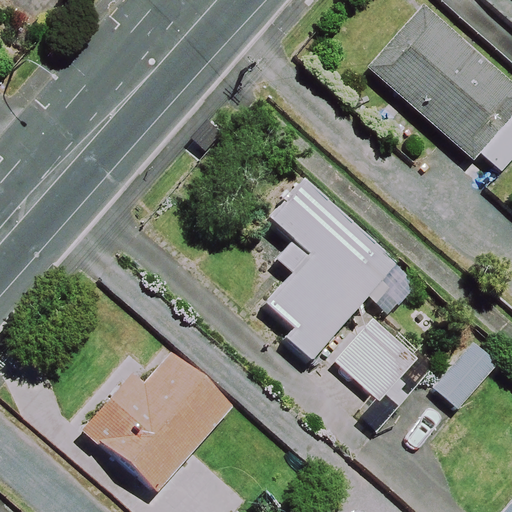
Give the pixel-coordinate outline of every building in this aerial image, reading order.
[(366,73),(470,168),(480,158),(498,175),(511,159),(511,99),(419,15),(366,73)] [(289,280),(260,312),(285,334),(278,342),(305,366),(390,270),(295,185),(262,223),(288,247),(272,265),(289,280)] [(413,365),(367,325),(330,367),(377,407),(413,365)] [(490,370),(466,349),(429,393),(453,414),(490,370)] [(226,412),(166,361),(143,388),(131,379),(81,437),(152,498),(226,412)] [(511,511),(511,500),(501,511),(511,511)]
